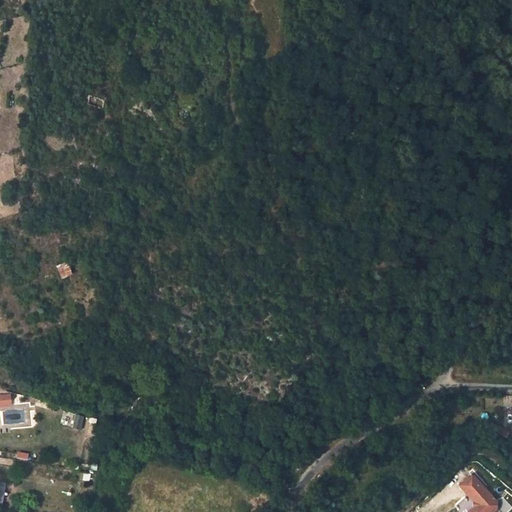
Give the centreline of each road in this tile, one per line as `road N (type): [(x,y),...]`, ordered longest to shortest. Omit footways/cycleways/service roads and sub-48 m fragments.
road 1 (unclassified): [(430,0),(489,140),(503,242),(446,391)]
road 2 (unclassified): [(287,511),(318,467),(346,444),(446,391)]
